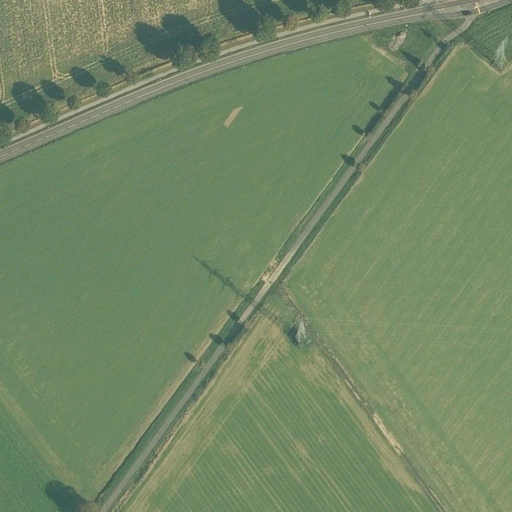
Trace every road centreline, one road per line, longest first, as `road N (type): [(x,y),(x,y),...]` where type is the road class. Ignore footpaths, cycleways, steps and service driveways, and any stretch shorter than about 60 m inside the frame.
road 1 (secondary): [(0,155),(238,60),(500,0)]
road 2 (track): [(271,280),(440,511)]
